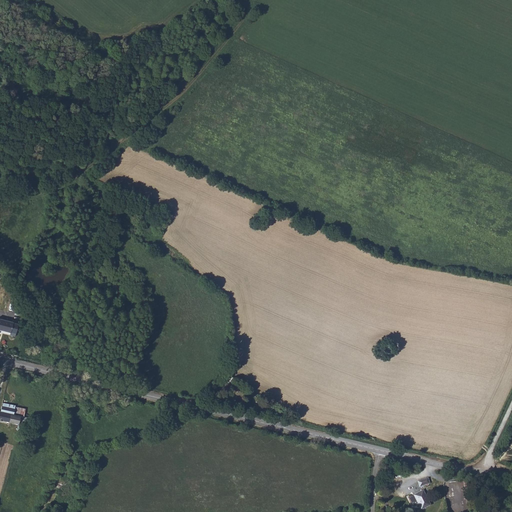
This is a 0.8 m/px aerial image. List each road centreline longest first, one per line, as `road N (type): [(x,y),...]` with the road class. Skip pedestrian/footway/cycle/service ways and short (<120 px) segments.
road 1 (secondary): [(0,359),(379,450)]
road 2 (track): [(250,9),(174,99),(113,148),(55,188),(0,201)]
road 3 (secondary): [(379,450),(511,474)]
